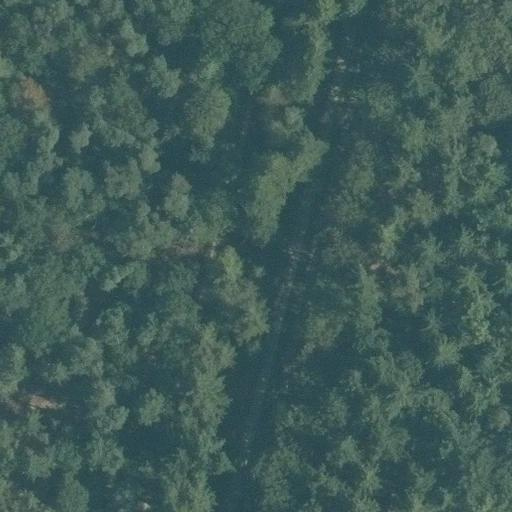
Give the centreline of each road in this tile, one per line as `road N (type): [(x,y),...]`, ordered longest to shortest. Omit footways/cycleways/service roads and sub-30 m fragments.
road 1 (unknown): [(285,0),(151,511)]
road 2 (tertiary): [(258,511),(385,0)]
